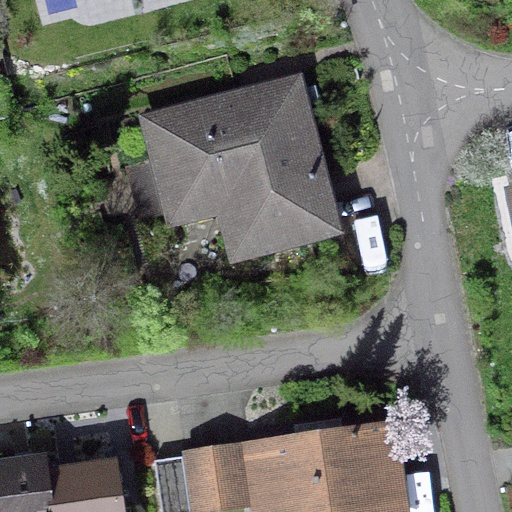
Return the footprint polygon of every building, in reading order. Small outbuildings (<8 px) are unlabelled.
[(324,79),(156,126),(187,238),(240,224),(257,285),(372,253),(324,79)] [(404,511),(391,422),(248,442),(258,511),(404,511)] [(211,455),(183,459),(190,511),(191,511),(218,508),(211,455)] [(0,511),(51,511),(47,474),(45,458),(0,463),(0,511)] [(190,511),(183,459),(153,463),(160,511),(190,511)] [(47,474),(51,511),(119,511),(114,466),(47,474)]
